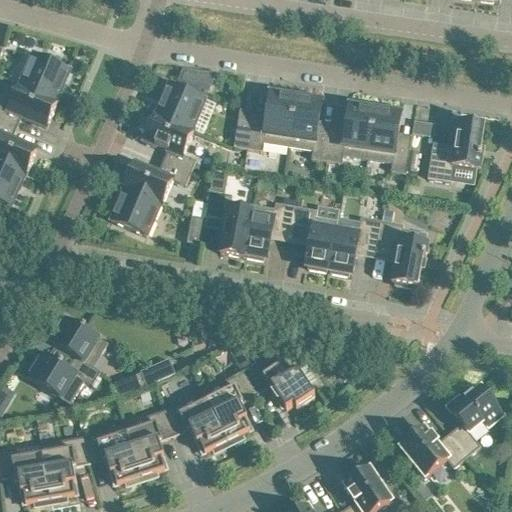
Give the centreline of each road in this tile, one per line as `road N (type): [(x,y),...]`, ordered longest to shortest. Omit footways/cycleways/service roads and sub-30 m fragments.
road 1 (residential): [(511,103),(140,48)]
road 2 (residential): [(389,324),(53,256)]
road 3 (residential): [(511,44),(222,0)]
road 4 (residential): [(223,505),(295,471),(360,427),(455,337)]
road 5 (residential): [(140,48),(53,256)]
road 6 (residential): [(140,48),(0,9)]
road 7 (residential): [(511,221),(455,337)]
